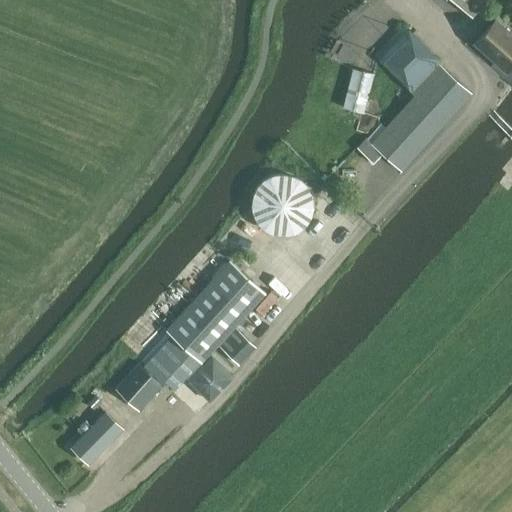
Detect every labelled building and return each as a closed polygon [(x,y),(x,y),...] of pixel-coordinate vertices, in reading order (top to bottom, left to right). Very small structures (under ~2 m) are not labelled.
[(454,0),(473,17),(487,0),(454,0)] [(511,66),(511,27),(493,11),(466,41),(504,75),(511,66)] [(401,170),(471,93),(438,63),(413,91),(416,94),(372,143),(366,138),(357,148),(374,163),(383,153),(401,170)] [(373,73),(353,68),(343,107),(363,112),(373,73)] [(313,229),(311,173),(255,176),(257,231),(313,229)] [(235,326),(266,292),(230,260),(167,330),(203,363),(219,345),(239,364),(256,345),(235,326)] [(175,390),(198,364),(171,339),(145,367),(140,363),(116,389),(140,410),(166,381),(175,390)] [(208,401),(232,377),(213,357),(188,380),(208,401)] [(94,409),(102,400),(92,390),(83,399),(94,409)] [(106,446),(123,429),(105,412),(92,426),(86,420),(78,428),(79,430),(84,434),(72,446),(88,462),(105,445),(106,446)]
